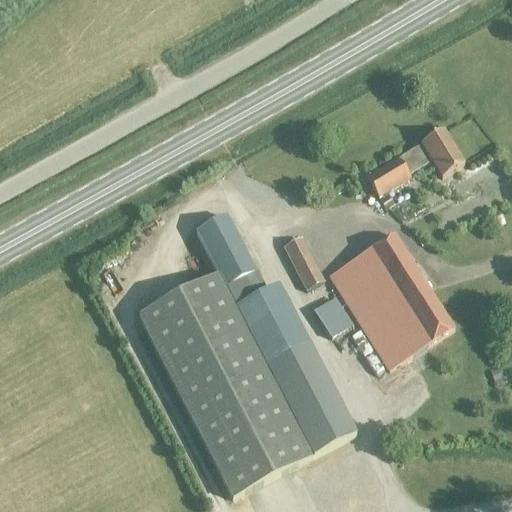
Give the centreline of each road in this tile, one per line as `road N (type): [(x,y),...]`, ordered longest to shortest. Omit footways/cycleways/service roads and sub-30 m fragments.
road 1 (secondary): [(0,251),(444,0)]
road 2 (residential): [(0,193),(343,0)]
